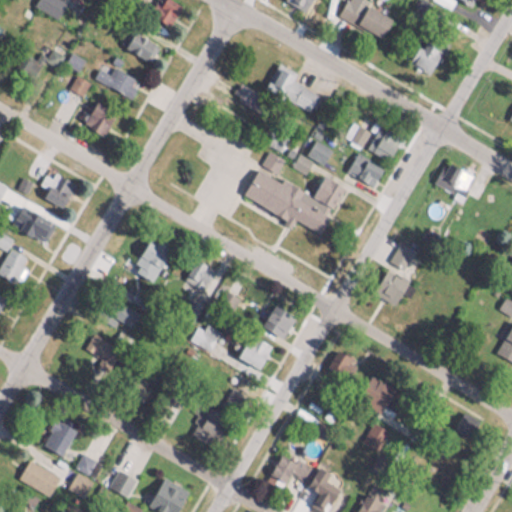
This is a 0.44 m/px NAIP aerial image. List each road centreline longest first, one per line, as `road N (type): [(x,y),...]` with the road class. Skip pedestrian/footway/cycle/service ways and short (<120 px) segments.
road 1 (residential): [(511,424),(0,111)]
road 2 (residential): [(213,511),(511,11)]
road 3 (residential): [(0,404),(228,10)]
road 4 (residential): [(511,174),(210,0)]
road 5 (residential): [(258,511),(0,360)]
